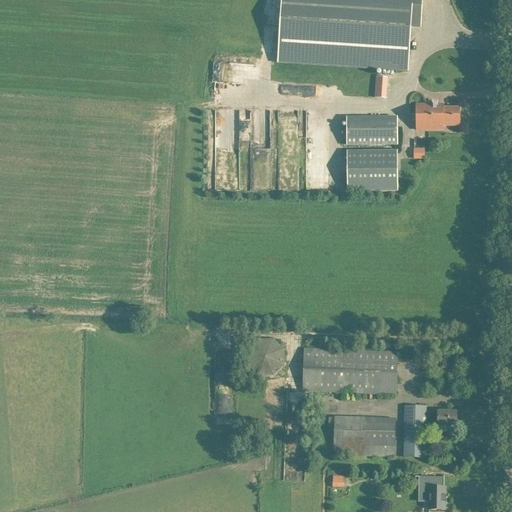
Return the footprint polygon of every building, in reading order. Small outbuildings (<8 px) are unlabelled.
[(417,26),(427,26),(428,0),(287,0),(283,60),(414,69),(417,26)] [(444,105),(416,105),(416,130),(444,130),(444,126),(460,126),(460,108),(444,108),(444,105)] [(347,120),(347,147),(397,146),(397,119),(347,120)] [(238,138),(248,140),(250,129),(240,127),(238,138)] [(412,159),(424,159),(424,147),(412,148),(412,159)] [(346,191),(397,191),(397,150),(346,150),(346,191)] [(282,374),(281,339),(261,340),(261,351),(248,351),(249,375),(282,374)] [(304,349),(303,392),(396,395),(398,353),(304,349)] [(192,364),(192,374),(204,374),(204,364),(192,364)] [(438,426),(456,426),(456,412),(438,412),(426,412),(426,407),(405,407),(404,457),(426,457),(426,425),(438,425),(438,426)] [(396,419),(335,417),(333,456),(395,458),(396,419)] [(345,477),(333,476),(332,487),(344,488),(345,477)] [(445,488),(443,488),(443,478),(429,477),(429,488),(425,488),(425,495),(429,495),(429,510),(445,510),(445,488)]
